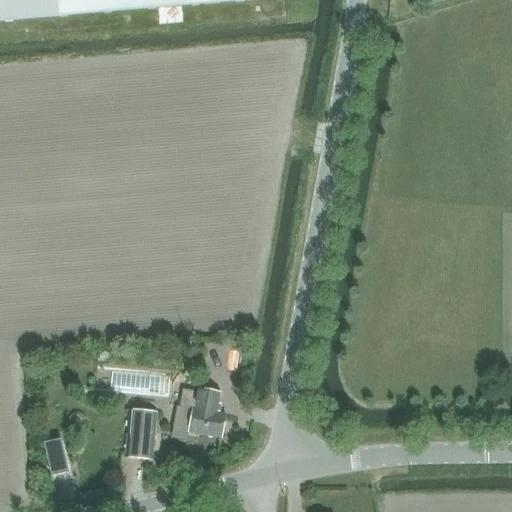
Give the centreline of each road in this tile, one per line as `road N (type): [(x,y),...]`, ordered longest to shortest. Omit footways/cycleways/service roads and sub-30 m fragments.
road 1 (unclassified): [(275,470),(356,0)]
road 2 (unclassified): [(275,470),(511,453)]
road 3 (unclassified): [(113,511),(275,470)]
